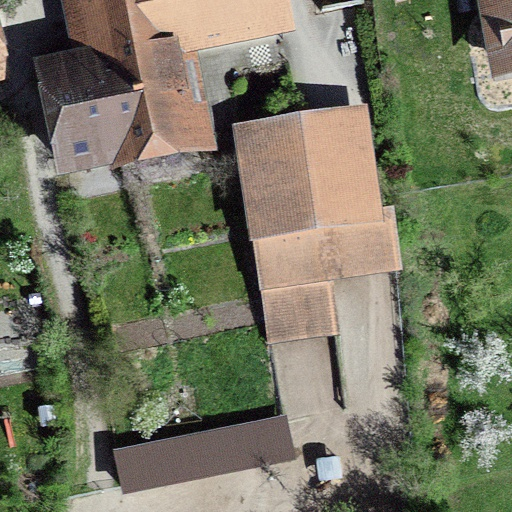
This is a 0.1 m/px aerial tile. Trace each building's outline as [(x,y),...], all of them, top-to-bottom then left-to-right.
[(83,0),(96,64),(47,74),(66,168),(192,143),(171,41),(280,20),(275,0),(83,0)] [(511,0),(496,0),(508,68),(511,67),(511,0)] [(302,129),(242,137),(270,338),(331,330),(324,279),(354,274),(347,224),(316,229),(302,129)] [(291,417),(115,444),(123,494),(299,467),(291,417)] [(234,494),(232,511),(272,511),(274,496),(234,494)]
